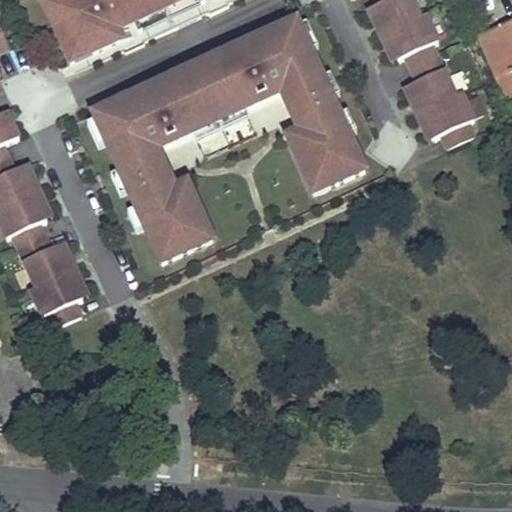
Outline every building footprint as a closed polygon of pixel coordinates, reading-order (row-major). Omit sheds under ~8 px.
[(45,0),(72,56),(193,0),(45,0)] [(438,32),(428,7),(422,9),(420,2),(418,0),(371,0),(382,27),(388,24),(398,51),(406,48),(416,74),(403,79),(414,107),(420,105),(431,131),(438,128),(444,142),(471,131),(466,117),(472,115),(471,112),(461,87),(455,89),(452,83),(434,37),(439,35),(438,32)] [(303,13),(100,105),(167,256),(219,232),(192,175),(181,180),(161,137),(181,128),(183,132),(267,94),(265,90),(285,81),(305,123),(293,129),(319,186),(371,163),(303,13)] [(0,44),(10,40),(0,19),(0,44)] [(398,51),(388,24),(382,27),(393,53),(398,51)] [(511,25),(480,39),(509,108),(511,106),(511,25)] [(0,48),(11,43),(10,40),(0,44),(0,75),(1,75),(0,73),(0,48)] [(431,131),(420,105),(414,107),(425,134),(431,131)] [(20,134),(8,108),(0,111),(0,203),(1,205),(0,205),(0,217),(4,227),(8,235),(13,233),(37,284),(31,287),(44,314),(49,312),(56,325),(83,312),(77,299),(84,296),(72,270),(78,267),(65,240),(52,246),(41,220),(48,217),(36,190),(42,188),(29,161),(16,167),(4,139),(20,134)] [(53,214),(42,188),(36,190),(48,217),(53,214)] [(72,270),(84,296),(89,293),(78,267),(72,270)]
